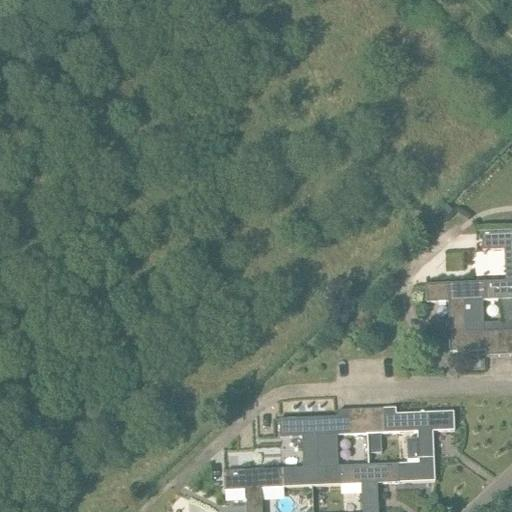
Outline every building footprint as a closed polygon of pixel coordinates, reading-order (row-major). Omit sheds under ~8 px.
[(511,231),(481,233),(481,252),(503,251),(504,281),(425,285),(426,303),(447,303),(449,352),(485,352),(485,358),(511,356),(511,231)] [(395,410),(383,410),(372,410),(359,411),(348,411),(336,412),(337,435),(349,434),(360,434),(368,434),(368,450),(373,450),(380,450),(380,434),(384,434),(396,434),(395,410)] [(418,464),(393,465),(393,483),(434,482),(432,432),(452,431),(451,413),(395,415),(396,434),(417,433),(417,441),(406,441),(407,461),(418,461),(418,464)] [(302,469),(289,470),(289,488),(339,486),(338,467),(336,418),(278,421),(278,438),(301,437),(302,469)] [(361,511),(377,511),(376,484),(393,483),(393,465),(338,467),(339,486),(340,486),(341,493),(361,493),(361,511)] [(246,511),(261,511),(261,489),(289,488),(289,470),(223,472),(224,491),(245,490),(246,511)]
